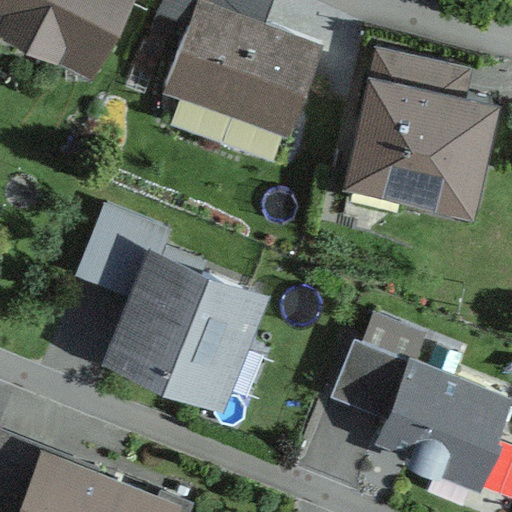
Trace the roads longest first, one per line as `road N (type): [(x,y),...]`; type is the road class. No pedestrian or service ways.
road 1 (residential): [(373,511),(0,363)]
road 2 (residential): [(378,0),(511,37)]
